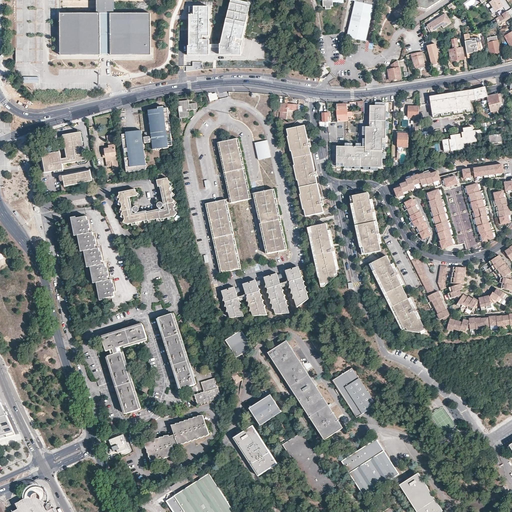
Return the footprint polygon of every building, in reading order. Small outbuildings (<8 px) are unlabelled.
[(97,0),(97,13),(114,13),(114,0),(97,0)] [(210,36),(210,7),(194,7),(194,15),(189,15),(189,46),(188,46),(187,55),(241,56),(241,47),(239,47),(240,44),(235,43),(236,39),(241,40),(246,23),(248,16),(249,16),(251,8),(252,8),(253,4),(235,0),(234,0),(233,4),(232,4),(230,11),(229,11),(221,45),(220,45),(220,46),(210,46),(210,41),(203,41),(203,36),(210,36)] [(415,0),(420,7),(428,9),(441,0),(415,0)] [(503,3),(500,0),(499,0),(493,0),(490,2),(493,6),(496,11),(499,10),(504,7),(502,3),(503,3)] [(369,29),(374,5),(355,1),(347,37),(358,39),(361,27),(369,29)] [(151,12),(114,13),(97,13),(60,13),(61,54),(101,54),(101,53),(106,53),(111,53),(111,54),(151,54),(151,12)] [(511,21),(506,12),(499,17),(504,25),(511,21)] [(445,14),(426,25),(431,32),(441,26),(442,28),(451,23),(445,14)] [(358,39),(366,41),(369,29),(361,27),(358,39)] [(468,54),(468,58),(477,56),(482,56),(481,50),(480,38),(475,39),(475,38),(470,39),(469,35),(465,36),(467,47),(468,54)] [(501,45),(499,40),(498,35),(488,37),(489,42),(488,42),(491,55),(496,53),(501,52),(504,63),(508,62),(504,48),(503,44),(501,45)] [(464,54),(468,54),(467,47),(459,48),(457,39),(453,40),(454,49),(450,49),(452,61),(459,60),(465,59),(464,54)] [(429,51),(432,65),(437,64),(440,63),(436,44),(427,46),(429,51)] [(425,64),(422,52),(412,54),(415,66),(425,64)] [(401,79),(398,61),(391,65),(391,70),(388,71),(389,78),(390,80),(393,80),(401,79)] [(204,70),(204,62),(194,62),(194,67),(187,66),(187,71),(197,70),(204,70)] [(486,86),(474,89),(476,99),(487,97),(489,96),(486,86)] [(448,94),(426,98),(429,115),(470,107),(469,101),(476,99),(474,89),(448,94)] [(500,109),(498,99),(502,98),(500,91),(497,92),(497,94),(491,96),(492,98),(488,99),(492,115),(498,114),(497,110),(500,109)] [(218,99),(216,92),(209,94),(210,101),(218,99)] [(197,109),(196,104),(189,104),(188,100),(178,102),(180,117),(189,116),(189,112),(187,113),(187,110),(189,110),(195,109),(197,109)] [(299,114),(299,105),(286,104),(284,104),(283,112),(280,112),(280,119),(287,120),(288,117),(292,117),(292,114),(294,114),(299,114)] [(365,148),(336,147),(335,165),(345,166),(345,168),(387,169),(387,156),(382,155),(382,149),(386,149),(386,131),(389,132),(390,125),(385,125),(385,119),(389,119),(389,114),(385,114),(385,105),(376,105),(376,108),(370,108),(369,129),(362,129),(362,136),(366,136),(365,148)] [(419,133),(419,107),(412,107),(409,107),(409,113),(409,118),(414,118),(414,129),(413,129),(413,133),(419,133)] [(152,110),(148,111),(152,138),(150,138),(150,136),(148,136),(145,137),(143,137),(144,139),(142,139),(141,132),(121,135),(127,172),(147,169),(142,142),(144,142),(145,144),(151,143),(151,141),(153,141),(154,149),(174,146),(168,108),(164,108),(157,109),(152,110)] [(338,109),(339,122),(349,121),(349,116),(352,116),(352,112),(348,112),(348,109),(338,109)] [(308,137),(306,126),(288,130),(290,137),(289,137),(292,152),(293,152),(296,165),(295,166),(298,180),(299,180),(302,194),(301,194),(304,209),(305,209),(306,216),(324,212),(322,201),(315,169),(308,137)] [(452,139),(443,140),(445,152),(465,148),(464,144),(478,141),(477,135),(483,134),(482,129),(473,131),(473,127),(464,129),(464,132),(462,132),(462,134),(451,136),(452,139)] [(78,162),(86,160),(81,132),(73,134),(64,135),(64,136),(68,157),(68,158),(62,160),(61,152),(60,152),(52,154),(44,156),(47,173),(55,171),(63,170),(63,165),(78,162)] [(399,134),(409,134),(409,132),(396,132),(396,137),(396,144),(398,144),(399,134)] [(117,148),(115,134),(110,135),(107,136),(108,142),(109,149),(103,150),(103,155),(105,155),(106,158),(108,167),(113,167),(113,170),(119,170),(115,148),(117,148)] [(398,147),(409,148),(409,134),(399,134),(398,144),(398,147)] [(502,143),(501,135),(496,136),(496,135),(491,135),(491,138),(489,139),(490,144),(490,145),(491,145),(501,144),(502,143)] [(238,139),(218,143),(224,173),(231,203),(251,199),(238,139)] [(268,140),(255,142),(259,159),(271,157),(268,140)] [(504,173),(502,164),(498,165),(495,165),(497,174),(504,173)] [(497,174),(495,165),(492,166),(488,166),(489,175),(497,174)] [(489,175),(488,166),(484,167),(481,168),(482,177),(489,175)] [(482,177),(481,168),(477,168),(474,169),(475,178),(482,177)] [(473,178),(471,169),(468,170),(464,170),(465,179),(473,178)] [(63,176),(63,178),(65,187),(92,181),(90,170),(90,171),(69,175),(63,176)] [(435,183),(432,175),(432,173),(429,174),(426,175),(429,185),(435,183)] [(435,174),(432,175),(435,183),(441,181),(441,178),(439,173),(435,174)] [(422,175),(420,176),(422,184),(423,186),(429,185),(426,175),(425,174),(422,175)] [(422,184),(420,176),(420,175),(416,176),(413,177),(413,178),(415,186),(422,184)] [(415,186),(413,178),(410,179),(407,180),(408,182),(411,190),(416,189),(415,186)] [(161,220),(174,218),(177,214),(174,212),(174,208),(175,206),(172,204),(174,201),(172,199),(171,196),(173,193),(170,192),(170,190),(172,188),(169,185),(171,183),(168,181),(168,179),(157,181),(158,187),(162,187),(167,211),(159,212),(159,211),(146,214),(146,213),(132,216),(129,198),(137,196),(139,194),(136,192),(136,189),(119,193),(120,195),(118,198),(120,199),(119,202),(121,203),(122,207),(121,210),(123,212),(121,215),(124,216),(125,220),(123,223),(128,225),(129,224),(148,220),(148,221),(160,219),(161,220)] [(411,190),(408,182),(405,183),(401,184),(402,187),(404,193),(411,191),(411,190)] [(479,187),(478,183),(467,186),(468,191),(469,194),(470,194),(481,191),(479,187)] [(404,193),(402,187),(398,188),(395,189),(398,197),(405,195),(404,193)] [(274,190),(254,194),(267,254),(287,249),(280,219),(274,190)] [(440,191),(428,195),(430,198),(431,202),(441,199),(442,198),(441,194),(440,191)] [(481,191),(470,194),(471,199),(472,202),(483,199),(484,199),(483,195),(482,191),(481,191)] [(505,195),(504,191),(494,193),(496,200),(505,198),(505,195)] [(371,199),(369,192),(353,195),(355,202),(354,202),(354,203),(359,224),(375,221),(374,212),(375,211),(375,208),(373,208),(371,199)] [(496,200),(497,205),(498,205),(508,203),(508,201),(507,197),(505,198),(496,200)] [(241,268),(226,199),(206,204),(213,238),(221,272),(241,268)] [(442,202),(441,199),(431,202),(430,203),(432,207),(433,210),(443,207),(444,206),(442,202)] [(483,199),(472,202),(473,206),(474,210),(485,207),(484,203),(483,199)] [(415,203),(414,200),(406,204),(409,210),(417,206),(415,203)] [(510,207),(509,203),(508,203),(498,205),(499,211),(510,209),(511,209),(510,207)] [(418,210),(417,206),(409,210),(412,217),(420,213),(418,210)] [(445,211),(443,207),(433,210),(434,214),(435,218),(445,214),(446,214),(445,211)] [(487,211),(486,207),(485,207),(474,210),(476,215),(477,219),(487,216),(488,215),(487,211)] [(510,209),(499,211),(500,217),(509,215),(511,215),(511,212),(510,209)] [(423,215),(421,212),(420,213),(412,217),(411,217),(414,222),(424,218),(423,215)] [(447,218),(445,214),(435,218),(436,222),(438,226),(448,222),(447,218)] [(510,219),(509,215),(500,217),(502,224),(511,222),(510,219)] [(488,220),(487,216),(477,219),(476,219),(477,223),(478,225),(478,227),(479,227),(490,224),(488,220)] [(103,264),(102,257),(103,257),(102,254),(101,255),(100,248),(96,249),(95,241),(96,241),(96,239),(94,239),(93,233),(90,233),(89,226),(90,226),(90,224),(88,224),(87,217),(74,219),(77,236),(80,235),(84,251),(87,250),(90,266),(93,266),(97,283),(100,283),(103,299),(116,296),(114,289),(116,289),(115,286),(114,287),(112,280),(110,281),(108,274),(110,273),(109,271),(108,271),(106,263),(103,264)] [(425,221),(424,218),(414,222),(414,223),(417,229),(418,228),(427,224),(425,221)] [(377,230),(375,221),(359,224),(363,246),(364,246),(366,253),(382,250),(380,243),(378,234),(380,233),(380,229),(377,230)] [(329,230),(327,222),(315,225),(315,226),(312,227),(313,232),(312,233),(317,255),(334,251),(335,250),(335,248),(335,247),(333,247),(329,230)] [(449,226),(448,222),(438,226),(437,226),(439,230),(440,234),(450,230),(451,230),(449,226)] [(428,228),(427,224),(418,228),(422,234),(429,231),(430,230),(428,228)] [(491,228),(490,224),(479,227),(480,231),(481,235),(492,232),(491,228)] [(452,235),(450,230),(440,234),(441,238),(442,242),(452,239),(453,238),(452,235)] [(431,233),(429,231),(422,234),(421,235),(424,241),(432,236),(431,233)] [(494,235),(493,232),(492,232),(481,235),(483,240),(483,243),(495,240),(495,239),(494,235)] [(320,277),(321,276),(317,255),(312,233),(311,233),(310,233),(320,277)] [(453,243),(452,239),(442,242),(441,243),(443,246),(444,250),(454,246),(453,243)] [(337,269),(334,251),(317,255),(321,276),(320,277),(321,283),(328,282),(328,283),(336,276),(335,273),(338,273),(337,269)] [(392,264),(388,255),(373,262),(377,269),(387,292),(402,284),(397,275),(399,273),(398,270),(396,271),(392,264)] [(502,258),(500,255),(499,256),(498,257),(489,262),(492,266),(503,260),(502,258)] [(436,292),(418,258),(418,257),(412,260),(426,289),(426,290),(429,296),(436,292)] [(19,270),(0,274),(0,334),(7,364),(48,355),(35,300),(40,299),(37,284),(26,286),(20,259),(17,260),(19,270)] [(504,262),(503,260),(492,266),(492,267),(495,271),(505,264),(504,262)] [(508,266),(506,264),(505,264),(495,271),(498,275),(501,273),(509,268),(508,266)] [(445,282),(448,267),(447,267),(445,266),(444,266),(441,266),(438,283),(441,290),(448,288),(445,282)] [(298,267),(285,271),(289,283),(296,307),(308,299),(298,267)] [(511,271),(509,268),(501,273),(504,278),(511,272),(511,271)] [(394,305),(387,292),(377,269),(374,271),(403,329),(405,328),(394,305)] [(264,277),(276,314),(289,313),(280,285),(277,273),(264,277)] [(245,292),(253,315),(267,315),(255,281),(243,284),(245,292)] [(461,284),(454,283),(453,286),(449,288),(451,293),(460,290),(463,289),(463,286),(462,284),(461,284)] [(409,298),(402,284),(387,292),(394,305),(409,298)] [(234,287),(221,291),(229,317),(243,316),(238,298),(234,287)] [(508,295),(497,288),(496,290),(494,293),(504,299),(505,300),(508,295)] [(451,293),(448,294),(450,299),(462,295),(461,292),(460,290),(451,293)] [(440,294),(439,291),(436,292),(429,296),(428,296),(431,302),(432,301),(441,297),(440,294)] [(504,299),(494,293),(493,292),(492,295),(490,297),(501,303),(504,299)] [(466,296),(464,294),(457,305),(462,308),(462,307),(468,297),(466,296)] [(492,308),(490,295),(488,296),(487,296),(485,296),(484,297),(487,309),(492,308)] [(471,297),(469,296),(468,297),(462,307),(467,310),(467,308),(473,299),(471,297)] [(443,301),(441,297),(432,301),(435,308),(444,303),(443,301)] [(477,299),(474,297),(473,299),(467,308),(472,311),(475,307),(477,308),(478,306),(479,300),(477,299)] [(487,309),(484,297),(483,297),(481,297),(480,297),(479,298),(479,300),(478,306),(481,305),(482,310),(487,309)] [(419,318),(416,311),(418,310),(416,307),(414,308),(409,298),(394,305),(405,328),(407,327),(409,330),(419,332),(426,328),(421,318),(419,318)] [(446,307),(444,303),(435,308),(438,314),(447,310),(446,307)] [(449,313),(448,309),(447,310),(438,314),(437,314),(440,320),(442,319),(445,321),(450,315),(449,313)] [(194,385),(172,314),(158,318),(181,389),(194,385)] [(490,327),(489,317),(486,318),(485,318),(484,318),(481,318),(482,328),(490,327)] [(453,319),(450,318),(445,325),(448,327),(447,330),(453,331),(453,330),(456,320),(453,319)] [(470,329),(469,320),(467,320),(464,319),(463,322),(462,327),(461,330),(466,332),(467,329),(470,329)] [(458,321),(456,320),(453,330),(460,331),(462,327),(463,322),(461,321),(459,321),(458,321)] [(139,409),(121,351),(118,353),(117,348),(147,338),(143,325),(102,338),(106,351),(113,349),(114,354),(108,356),(126,414),(139,409)] [(253,347),(242,330),(225,340),(237,358),(253,347)] [(343,428),(287,340),(268,353),(307,413),(324,440),(334,433),(343,428)] [(41,366),(15,372),(18,388),(25,391),(34,412),(48,406),(45,395),(55,392),(50,375),(44,376),(41,366)] [(377,405),(352,368),(333,380),(357,418),(377,405)] [(243,380),(237,372),(232,376),(237,384),(243,380)] [(221,398),(215,379),(201,383),(204,392),(194,395),(198,405),(221,398)] [(271,394),(268,389),(259,395),(262,400),(249,408),(260,426),(278,415),(282,412),(271,394)] [(0,399),(0,438),(16,434),(0,399)] [(173,446),(209,435),(203,417),(172,428),(174,435),(156,441),(156,440),(147,443),(153,461),(162,458),(175,454),(173,446)] [(278,464),(253,426),(242,433),(238,435),(234,438),(259,476),(268,470),(278,464)] [(316,454),(302,433),(293,439),(283,445),(294,462),(317,498),(327,491),(336,486),(316,454)] [(129,451),(123,434),(110,439),(113,449),(119,447),(120,451),(118,452),(119,455),(129,451)] [(399,474),(376,439),(341,461),(349,473),(364,497),(399,474)] [(233,511),(209,473),(174,496),(166,501),(173,511),(233,511)] [(441,511),(443,511),(419,473),(409,479),(400,485),(406,496),(416,511),(441,511)] [(48,503),(47,504),(46,503),(46,501),(47,497),(46,494),(44,491),(41,488),(40,488),(38,487),(37,486),(32,486),(30,488),(28,489),(26,493),(25,495),(24,498),(15,504),(16,506),(18,509),(19,511),(55,511),(53,508),(52,509),(51,507),(52,506),(51,504),(51,503),(49,503),(48,503)]
